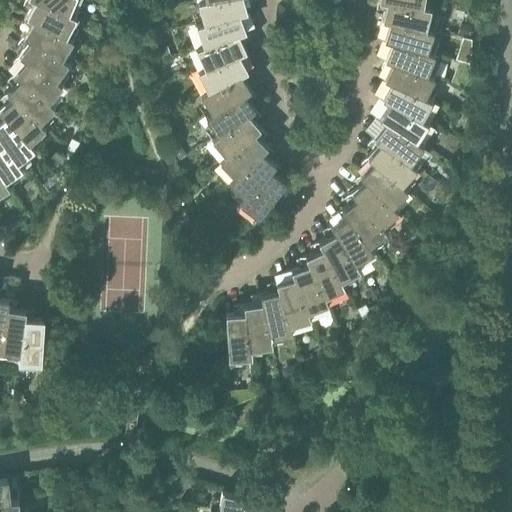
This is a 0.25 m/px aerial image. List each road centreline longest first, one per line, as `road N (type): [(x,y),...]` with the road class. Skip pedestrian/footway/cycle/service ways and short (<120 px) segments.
road 1 (residential): [(318,198),(292,163),(266,0)]
road 2 (residential): [(318,198),(351,141),(362,69),(353,0)]
road 3 (residential): [(208,303),(242,281),(318,198)]
